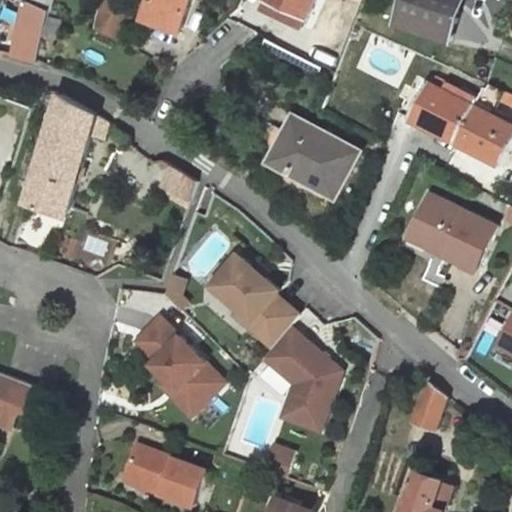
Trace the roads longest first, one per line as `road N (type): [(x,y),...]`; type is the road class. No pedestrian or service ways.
road 1 (unclassified): [(511,420),(403,337),(275,212),(78,86),(0,65)]
road 2 (residential): [(87,324),(99,351),(73,511)]
